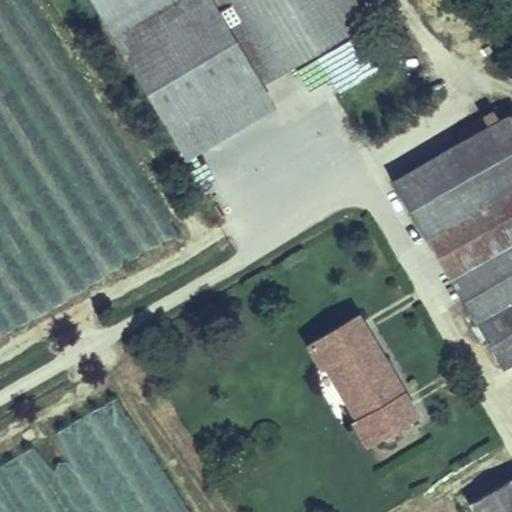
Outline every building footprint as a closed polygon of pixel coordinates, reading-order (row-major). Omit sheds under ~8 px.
[(93,0),(173,131),(269,75),(248,36),(322,0),(329,0),(346,29),(367,17),(357,0),(93,0)] [(322,0),(248,36),(269,75),(346,29),(329,0),(322,0)] [(488,315),(511,299),(511,108),(401,172),(488,315)] [(0,335),(27,320),(30,320),(164,242),(165,231),(141,245),(143,214),(128,213),(127,223),(97,240),(87,240),(85,268),(56,266),(55,274),(37,285),(36,297),(15,310),(14,319),(0,327),(0,335)] [(511,299),(488,315),(511,353),(511,299)] [(367,308),(317,337),(332,362),(341,358),(369,406),(362,410),(374,431),(423,399),(367,308)] [(35,448),(0,466),(0,511),(176,511),(116,398),(53,432),(54,443),(64,461),(46,470),(35,448)] [(511,511),(511,476),(480,495),(490,511),(511,511)]
